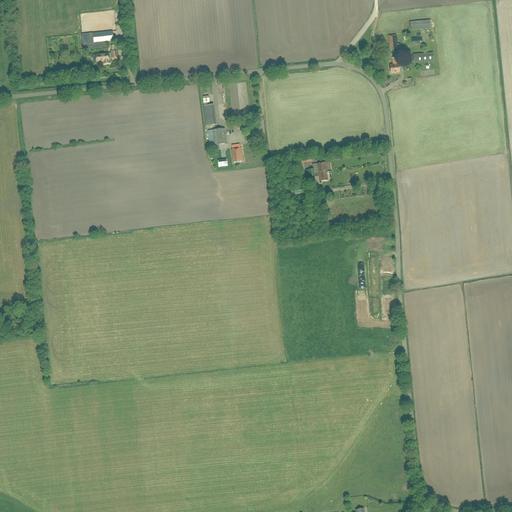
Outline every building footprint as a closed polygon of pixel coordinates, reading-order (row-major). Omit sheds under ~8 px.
[(410,30),(430,29),(429,20),(409,22),(410,30)] [(114,41),(113,31),(82,34),(83,50),(90,49),(108,47),(107,42),(114,41)] [(390,50),(401,49),(400,45),(396,45),(395,35),(388,35),(390,50)] [(94,62),(96,62),(96,63),(103,62),(103,64),(110,63),(109,59),(117,58),(116,51),(111,51),(111,53),(95,55),(95,56),(93,56),(93,57),(93,61),(94,62)] [(414,63),(434,61),(433,53),(413,55),(414,63)] [(390,73),(399,72),(398,65),(397,65),(396,58),(392,58),(392,65),(389,65),(390,73)] [(216,99),(219,99),(219,103),(219,106),(224,105),(223,95),(216,96),(216,99)] [(214,104),(204,105),(208,125),(217,124),(214,104)] [(210,146),(226,144),(224,129),(208,131),(210,146)] [(232,163),(242,162),(240,148),(231,150),(232,163)] [(318,173),(326,172),(327,172),(325,163),(312,165),(313,169),(313,170),(317,169),(318,173)] [(318,173),(317,169),(313,170),(313,169),(305,171),(307,183),(315,182),(315,177),(319,176),(320,182),(328,181),(326,172),(318,173)]
